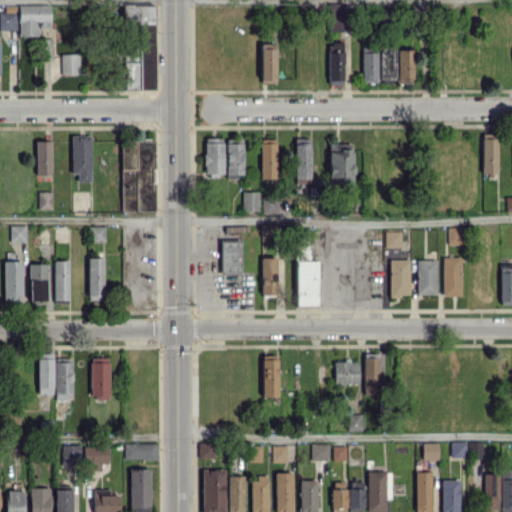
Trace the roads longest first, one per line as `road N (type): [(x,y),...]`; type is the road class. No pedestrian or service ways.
road 1 (tertiary): [(174,0),(175,511)]
road 2 (residential): [(175,327),(511,325)]
road 3 (residential): [(210,107),(511,107)]
road 4 (residential): [(0,327),(175,327)]
road 5 (residential): [(174,109),(0,109)]
